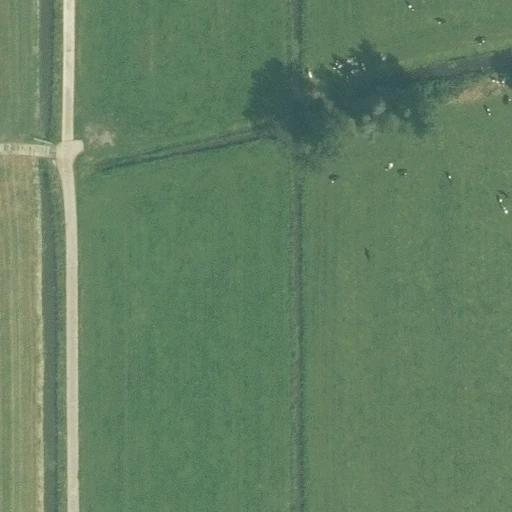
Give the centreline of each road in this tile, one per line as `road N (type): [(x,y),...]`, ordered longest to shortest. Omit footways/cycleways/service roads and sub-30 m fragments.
road 1 (track): [(64,151),(71,511)]
road 2 (track): [(63,0),(64,151),(80,147)]
